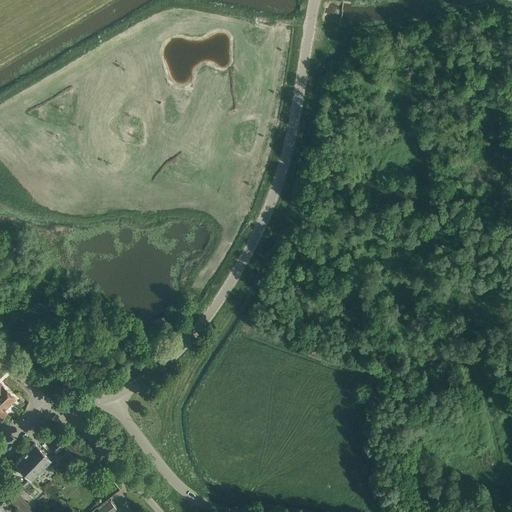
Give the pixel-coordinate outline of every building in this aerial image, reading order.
[(0,419),(6,413),(3,410),(15,398),(0,383),(0,419)] [(65,444),(67,441),(61,436),(51,447),(57,452),(65,444)] [(67,441),(65,444),(84,463),(90,457),(70,438),(67,441)] [(51,469),(45,463),(50,459),(35,443),(14,463),(21,470),(30,479),(35,473),(41,479),(51,469)] [(34,511),(18,493),(15,495),(9,500),(18,511),(34,511)] [(113,511),(116,510),(108,500),(97,509),(99,511),(98,511),(113,511)]
